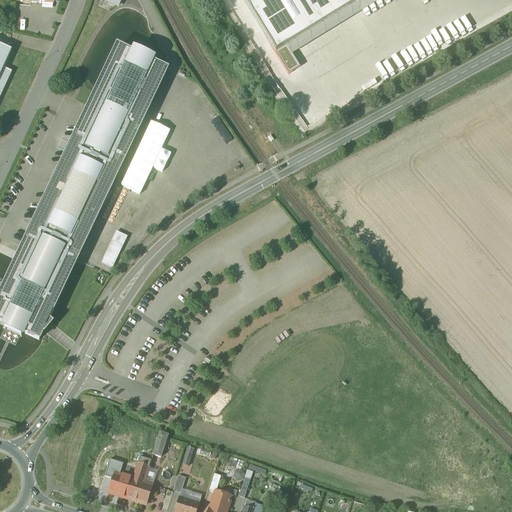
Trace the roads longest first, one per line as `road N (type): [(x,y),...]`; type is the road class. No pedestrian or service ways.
road 1 (secondary): [(511,46),(247,189),(167,243),(19,454)]
road 2 (secondary): [(75,0),(8,150)]
